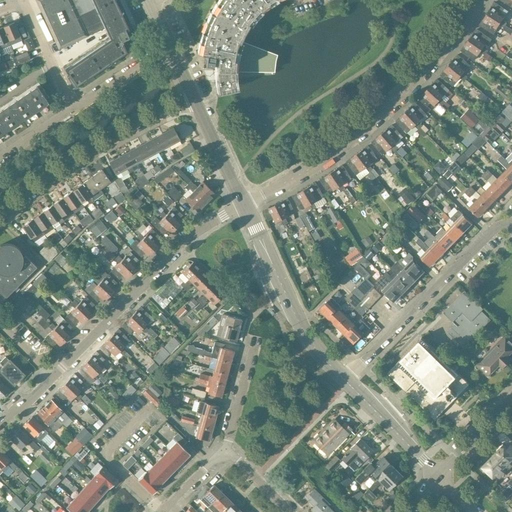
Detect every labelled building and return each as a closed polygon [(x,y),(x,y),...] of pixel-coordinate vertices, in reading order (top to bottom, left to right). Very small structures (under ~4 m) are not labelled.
[(128,29),(114,0),(35,0),(58,49),(104,28),(109,38),(64,69),(76,86),(126,52),(140,40),(130,28),(128,29)] [(195,50),(195,52),(198,52),(202,53),(206,53),(205,58),(204,63),(212,64),(213,59),(217,59),(217,60),(217,69),(216,69),(216,70),(218,70),(218,79),(217,79),(217,80),(218,80),(219,92),(216,92),(216,94),(223,92),(232,90),(233,90),(238,89),(238,87),(236,78),(272,74),(272,70),(273,58),(275,53),(263,49),(240,40),(243,32),(245,33),(245,32),(244,31),(248,23),(247,22),(252,15),(255,18),(255,17),(256,17),(253,14),(259,8),(260,9),(268,3),(269,5),(269,4),(270,4),(267,1),(268,0),(216,0),(216,1),(215,1),(214,2),(215,2),(210,10),(209,10),(209,11),(210,12),(206,20),(205,20),(204,21),(205,21),(202,30),(201,30),(200,31),(201,31),(199,40),(198,40),(197,41),(199,41),(197,51),(195,50)] [(491,7),(487,14),(505,26),(506,23),(502,21),(505,16),(508,12),(503,9),(501,7),(496,4),(494,3),(491,7)] [(482,20),(480,25),(482,26),(482,27),(487,30),(493,34),(499,25),(504,28),(503,30),(508,33),(511,29),(505,26),(487,14),(483,21),(482,20)] [(21,40),(14,22),(3,27),(10,45),(21,40)] [(0,49),(10,45),(3,27),(0,28),(0,49)] [(488,44),(491,40),(483,35),(479,31),(478,31),(476,30),(473,34),(469,40),(486,53),(488,51),(483,48),(487,43),(488,44)] [(486,53),(469,40),(464,47),(461,51),(463,52),(463,53),(467,56),(468,56),(474,61),(480,52),(484,55),(483,56),(490,61),(493,58),(486,53)] [(30,59),(27,51),(15,56),(15,58),(18,64),(30,59)] [(463,74),(470,66),(464,61),(464,60),(459,57),(457,55),(453,59),(454,59),(449,65),(465,79),(467,77),(463,74)] [(18,64),(15,58),(6,62),(9,68),(18,64)] [(443,71),(440,75),(442,77),(446,81),(447,81),(453,86),(459,78),(463,81),(465,79),(449,65),(443,72),(443,71)] [(433,84),(428,89),(443,104),(445,102),(452,94),(444,87),(443,85),(438,81),(436,79),(433,84)] [(0,134),(48,103),(36,86),(0,110),(0,134)] [(511,97),(499,86),(496,90),(509,101),(511,97)] [(443,104),(428,89),(422,95),(418,99),(420,101),(425,105),(426,106),(427,106),(427,107),(429,105),(430,103),(434,107),(438,102),(442,106),(443,104)] [(490,100),(482,93),(479,96),(488,103),(490,100)] [(411,107),(405,112),(420,128),(422,126),(418,122),(426,115),(422,111),(421,109),(417,105),(416,105),(415,103),(411,107)] [(508,117),(511,113),(511,108),(509,106),(503,112),(508,117)] [(399,118),(395,121),(397,123),(401,128),(401,127),(407,133),(414,126),(418,130),(420,128),(405,112),(399,118)] [(501,123),(505,119),(499,114),(492,123),(501,132),(505,128),(501,123)] [(478,123),(473,128),(480,134),(484,129),(478,123)] [(501,132),(492,123),(480,134),(485,139),(493,131),(498,136),(501,132)] [(393,127),(391,125),(387,129),(381,134),(395,150),(397,149),(394,145),(398,141),(397,140),(401,137),(397,132),(393,127)] [(179,140),(173,127),(161,133),(169,146),(179,140)] [(467,147),(477,136),(471,131),(462,141),(467,147)] [(169,146),(161,133),(151,139),(158,152),(169,146)] [(395,150),(381,134),(375,139),(371,142),(373,144),(373,145),(376,149),(377,149),(382,155),(390,148),(393,152),(395,150)] [(477,148),(485,140),(480,135),(471,143),(477,148)] [(158,152),(151,139),(140,145),(148,157),(158,152)] [(468,157),(476,149),(471,144),(463,152),(468,157)] [(148,157),(140,145),(130,150),(137,163),(148,157)] [(184,157),(194,151),(191,146),(181,151),(184,157)] [(363,149),(357,154),(370,171),(372,170),(369,165),(377,159),(372,153),(373,152),(369,148),(368,148),(367,146),(363,149)] [(130,150),(120,156),(129,173),(134,170),(131,166),(137,163),(130,150)] [(456,152),(451,158),(454,161),(459,155),(456,152)] [(460,165),(468,157),(463,152),(456,160),(460,165)] [(350,159),(346,162),(348,164),(351,169),(359,179),(366,174),(372,181),(371,182),(374,186),(378,182),(370,171),(357,154),(350,159)] [(120,156),(109,162),(115,175),(117,174),(118,177),(121,177),(129,173),(120,156)] [(511,166),(505,159),(501,156),(497,159),(507,169),(502,173),(511,182),(511,166)] [(445,169),(440,163),(434,168),(440,174),(445,169)] [(343,167),(342,165),(337,168),(338,168),(331,173),(343,190),(345,189),(342,185),(351,179),(347,172),(343,167)] [(394,165),(390,168),(395,174),(399,170),(394,165)] [(110,182),(102,170),(91,177),(100,189),(110,182)] [(429,171),(425,175),(430,180),(434,176),(429,171)] [(343,190),(331,173),(324,177),(320,180),(321,182),(324,187),(325,187),(328,193),(333,190),(333,191),(338,188),(341,192),(343,190)] [(511,182),(502,173),(494,182),(504,191),(511,182)] [(148,182),(143,174),(134,181),(139,188),(148,182)] [(100,189),(91,177),(82,184),(90,196),(93,200),(103,193),(100,189)] [(452,187),(444,178),(440,183),(448,191),(452,187)] [(215,194),(206,185),(203,182),(195,189),(193,186),(194,185),(191,181),(188,184),(206,202),(215,194)] [(504,191),(494,182),(486,191),(495,200),(504,191)] [(326,202),(319,191),(319,190),(316,185),(315,183),(310,186),(303,190),(314,209),(326,202)] [(82,184),(72,191),(80,203),(86,198),(89,203),(93,200),(90,196),(82,184)] [(206,202),(188,184),(185,187),(188,190),(190,189),(192,192),(185,199),(197,211),(206,202)] [(131,194),(124,185),(119,188),(126,198),(131,194)] [(434,200),(442,191),(436,185),(427,193),(434,200)] [(167,192),(174,199),(180,193),(177,190),(173,186),(167,192)] [(401,196),(398,198),(404,206),(408,203),(408,204),(414,199),(405,188),(399,193),(401,196)] [(346,189),(343,191),(348,199),(351,203),(355,201),(352,197),(346,189)] [(314,209),(303,190),(297,194),(292,196),(293,199),(296,204),(299,209),(304,209),(309,205),(312,210),(314,209)] [(83,207),(80,203),(72,191),(62,198),(74,214),(83,207)] [(386,191),(381,195),(385,200),(390,196),(386,191)] [(495,200),(486,191),(477,199),(487,208),(495,200)] [(141,202),(134,194),(127,201),(135,208),(141,202)] [(165,199),(163,201),(168,205),(169,204),(172,201),(168,196),(165,199)] [(74,214),(62,198),(52,205),(64,221),(74,214)] [(288,211),(290,210),(292,209),(292,208),(291,206),(292,206),(289,201),(287,198),(282,201),(275,205),(285,224),(288,223),(285,218),(290,215),(288,211)] [(487,208),(477,199),(469,208),(478,217),(487,208)] [(106,206),(103,208),(105,211),(108,209),(112,206),(108,201),(104,204),(106,206)] [(64,221),(52,205),(42,212),(54,228),(64,221)] [(124,210),(120,205),(115,210),(120,215),(124,210)] [(178,219),(181,215),(180,213),(172,205),(167,210),(169,212),(166,215),(162,211),(164,209),(161,206),(158,210),(176,228),(181,222),(178,219)] [(285,224),(275,205),(269,208),(268,208),(264,210),(265,213),(267,218),(268,220),(269,220),(271,219),(273,218),(276,223),(281,220),(283,225),(285,224)] [(102,213),(98,207),(91,213),(95,219),(102,213)] [(339,219),(332,207),(328,209),(335,221),(339,219)] [(425,216),(415,207),(410,212),(420,221),(425,216)] [(176,228),(158,210),(156,211),(163,218),(160,221),(156,217),(151,223),(161,232),(163,233),(166,230),(170,233),(176,228)] [(472,223),(458,210),(450,219),(454,223),(464,232),(472,223)] [(116,217),(111,211),(104,217),(110,223),(116,217)] [(54,228),(42,212),(33,218),(44,235),(54,228)] [(403,219),(410,226),(415,220),(409,214),(403,219)] [(88,215),(84,218),(87,223),(92,220),(88,215)] [(305,225),(300,216),(296,219),(301,228),(305,225)] [(44,235),(33,218),(21,226),(33,243),(44,235)] [(98,219),(87,228),(89,231),(90,230),(95,236),(105,227),(98,219)] [(464,232),(454,223),(445,232),(455,241),(464,232)] [(76,235),(81,229),(77,225),(72,230),(76,235)] [(395,225),(390,231),(400,241),(406,235),(395,225)] [(455,241),(445,232),(442,228),(436,234),(437,234),(434,237),(447,249),(455,241)] [(156,241),(159,237),(157,235),(158,235),(153,231),(152,229),(151,230),(144,237),(137,230),(135,232),(138,235),(154,250),(159,244),(156,241)] [(447,249),(434,237),(427,230),(424,234),(428,238),(423,243),(438,258),(447,249)] [(321,237),(317,231),(312,234),(316,240),(321,237)] [(392,236),(388,233),(381,240),(385,244),(392,236)] [(67,244),(73,238),(68,234),(63,240),(67,243),(67,244)] [(154,250),(138,235),(137,237),(140,241),(139,242),(136,240),(130,246),(139,254),(141,256),(141,255),(141,256),(144,252),(148,256),(154,250)] [(372,241),(368,236),(362,240),(366,246),(372,241)] [(62,239),(59,242),(64,247),(67,243),(63,240),(62,239)] [(438,258),(423,243),(419,239),(416,242),(425,252),(420,257),(430,266),(438,258)] [(0,302),(36,267),(25,255),(22,258),(22,256),(21,255),(21,253),(20,251),(19,250),(18,249),(16,247),(14,245),(12,245),(10,244),(9,244),(7,244),(5,244),(3,244),(2,244),(0,245),(0,302)] [(57,254),(51,244),(45,248),(44,247),(39,252),(48,262),(57,254)] [(376,244),(372,248),(376,252),(380,247),(376,244)] [(114,256),(106,248),(103,252),(105,254),(104,255),(110,261),(114,256)] [(357,250),(346,257),(350,264),(362,257),(357,250)] [(369,259),(374,254),(370,250),(365,255),(369,259)] [(134,263),(137,260),(135,258),(136,258),(131,253),(129,252),(122,259),(118,256),(116,257),(131,273),(137,267),(134,263)] [(63,257),(57,262),(62,267),(67,261),(63,257)] [(131,273),(116,257),(114,259),(118,263),(111,271),(112,272),(112,273),(117,277),(118,278),(119,278),(122,275),(126,278),(131,273)] [(423,271),(413,261),(409,265),(401,257),(398,261),(416,279),(423,271)] [(416,279),(398,261),(390,268),(394,272),(409,286),(416,279)] [(183,288),(201,270),(193,262),(181,273),(188,280),(185,283),(184,281),(180,285),(183,288)] [(369,274),(359,265),(355,269),(365,278),(369,274)] [(198,289),(209,278),(201,270),(183,288),(186,290),(190,287),(188,286),(191,283),(198,289)] [(112,286),(115,282),(113,280),(114,280),(109,276),(105,272),(97,279),(96,278),(94,280),(109,295),(115,289),(112,286)] [(409,286),(394,272),(390,276),(386,272),(383,276),(402,294),(409,286)] [(42,274),(32,284),(39,291),(49,281),(42,274)] [(380,279),(376,283),(383,291),(394,301),(402,294),(383,276),(380,279)] [(199,303),(217,285),(209,278),(198,289),(204,295),(201,298),(199,297),(196,300),(199,303)] [(373,287),(365,279),(360,283),(369,291),(373,287)] [(94,280),(85,289),(89,293),(90,295),(95,300),(95,299),(96,301),(97,300),(97,301),(100,297),(104,301),(109,295),(94,280)] [(369,291),(360,283),(356,287),(365,296),(369,291)] [(32,285),(22,295),(26,299),(31,293),(32,295),(37,290),(32,285)] [(214,305),(225,293),(217,285),(199,303),(194,308),(197,311),(205,303),(204,302),(207,298),(214,305)] [(365,296),(356,287),(352,292),(360,300),(365,296)] [(382,295),(373,287),(369,291),(377,300),(382,295)] [(169,300),(159,290),(153,296),(163,306),(169,300)] [(491,320),(481,310),(483,309),(467,293),(465,290),(443,312),(457,326),(454,329),(451,327),(449,330),(448,330),(448,331),(448,332),(448,333),(449,333),(463,347),(491,320)] [(377,300),(369,291),(365,296),(373,304),(377,300)] [(360,300),(352,292),(348,296),(352,300),(356,304),(360,300)] [(373,304),(365,296),(360,300),(369,309),(373,304)] [(90,308),(93,305),(93,304),(91,303),(92,303),(87,298),(85,297),(78,304),(74,301),(72,303),(87,318),(93,312),(90,308)] [(193,298),(187,303),(192,308),(197,303),(193,298)] [(329,300),(320,309),(329,318),(338,309),(340,306),(331,298),(329,300)] [(369,309),(360,300),(356,304),(360,309),(365,313),(369,309)] [(87,318),(72,303),(70,304),(74,308),(67,315),(67,316),(68,317),(68,318),(73,322),(74,323),(75,323),(78,320),(82,323),(87,318)] [(144,326),(152,319),(146,313),(147,313),(142,308),(142,309),(140,307),(136,311),(137,311),(131,317),(146,332),(148,330),(144,326)] [(179,317),(186,310),(182,307),(176,313),(179,317)] [(337,327),(346,317),(338,309),(329,318),(337,327)] [(239,330),(241,322),(241,320),(222,315),(216,336),(235,341),(239,329),(239,330)] [(67,331),(71,327),(69,326),(69,325),(65,321),(64,321),(59,316),(55,320),(59,324),(56,327),(52,323),(50,325),(65,340),(71,334),(67,331)] [(146,332),(131,317),(126,322),(125,322),(122,326),(124,328),(123,328),(128,332),(129,334),(130,333),(130,334),(132,332),(133,330),(137,334),(141,330),(145,334),(146,332)] [(202,336),(218,321),(214,317),(196,335),(202,336)] [(346,335),(355,325),(346,317),(337,327),(346,335)] [(65,340),(50,325),(48,327),(52,330),(45,338),(45,339),(46,340),(52,346),(53,346),(56,343),(60,346),(65,340)] [(354,343),(364,334),(355,325),(346,335),(354,343)] [(157,335),(150,328),(147,332),(153,338),(157,335)] [(115,333),(109,339),(124,354),(126,352),(123,349),(127,345),(126,344),(129,341),(126,338),(126,337),(125,335),(121,331),(120,331),(118,329),(114,333),(115,333)] [(510,357),(511,354),(511,341),(505,335),(476,365),(488,376),(494,369),(495,370),(500,370),(503,367),(511,359),(510,357)] [(469,384),(462,377),(422,337),(387,373),(434,420),(469,384)] [(124,354),(109,339),(104,344),(103,344),(100,348),(102,350),(101,350),(106,355),(108,356),(110,354),(110,355),(112,353),(115,356),(119,352),(123,356),(124,354)] [(230,363),(233,351),(223,349),(224,345),(215,342),(212,353),(206,352),(204,350),(195,347),(193,345),(188,345),(187,350),(205,356),(230,363)] [(158,353),(153,359),(159,364),(164,359),(169,354),(164,348),(158,353)] [(105,367),(101,364),(103,362),(102,362),(104,360),(103,358),(99,353),(98,354),(96,352),(92,356),(93,356),(87,361),(103,376),(104,375),(101,371),(105,367)] [(227,374),(230,363),(205,356),(204,360),(210,362),(208,368),(214,370),(227,374)] [(24,374),(9,360),(9,361),(5,357),(0,361),(0,362),(3,366),(0,369),(0,370),(14,384),(18,380),(20,379),(22,377),(23,375),(24,374)] [(180,368),(182,362),(175,360),(173,367),(180,368)] [(81,367),(78,370),(80,372),(79,373),(84,377),(86,379),(91,383),(94,380),(93,378),(97,375),(101,378),(103,376),(87,361),(82,367),(81,367)] [(150,374),(157,366),(153,362),(146,370),(150,374)] [(223,385),(227,374),(214,370),(212,376),(200,373),(199,378),(223,385)] [(138,377),(133,372),(129,377),(134,381),(138,377)] [(82,389),(79,386),(80,384),(82,382),(80,380),(81,380),(76,376),(74,374),(70,378),(71,378),(65,384),(80,399),(82,397),(78,393),(82,389)] [(220,397),(223,385),(199,378),(197,384),(209,387),(207,393),(220,397)] [(59,389),(56,393),(58,395),(57,395),(62,399),(64,401),(67,405),(71,401),(75,397),(79,401),(80,399),(65,384),(60,389),(59,389)] [(161,392),(152,384),(148,388),(157,396),(161,392)] [(130,385),(125,390),(130,395),(135,390),(130,385)] [(204,398),(206,392),(192,388),(191,390),(187,389),(186,393),(204,398)] [(161,402),(147,389),(143,393),(157,406),(161,402)] [(119,397),(113,391),(111,394),(117,399),(119,397)] [(90,400),(85,395),(81,399),(86,404),(90,400)] [(175,406),(176,399),(167,397),(165,403),(175,406)] [(68,417),(59,407),(51,399),(48,402),(46,402),(44,404),(45,405),(44,406),(62,424),(68,417)] [(214,418),(218,406),(199,401),(195,413),(201,414),(214,418)] [(55,431),(62,424),(44,406),(43,407),(41,407),(39,409),(39,410),(37,413),(55,431)] [(211,429),(214,418),(201,414),(198,426),(211,429)] [(48,433),(32,417),(23,426),(39,442),(48,433)] [(326,453),(350,429),(345,424),(341,427),(334,420),(314,441),(326,453)] [(92,425),(87,429),(92,435),(97,430),(92,425)] [(208,441),(211,429),(198,426),(195,437),(208,441)] [(83,445),(92,436),(84,428),(75,438),(83,445)] [(39,448),(20,429),(10,439),(20,449),(27,443),(35,451),(39,448)] [(190,454),(182,446),(186,442),(177,433),(172,438),(176,441),(169,449),(182,462),(190,454)] [(73,455),(83,445),(75,438),(66,448),(73,455)] [(359,464),(372,451),(359,438),(350,448),(351,449),(341,459),(347,465),(354,459),(359,464)] [(44,443),(39,448),(46,454),(51,449),(44,443)] [(504,446),(494,455),(508,468),(511,463),(511,449),(509,452),(504,446)] [(182,462),(169,449),(161,457),(174,470),(182,462)] [(0,450),(0,473),(2,471),(4,472),(9,466),(14,470),(15,469),(16,470),(18,468),(17,467),(0,450)] [(79,461),(86,453),(84,450),(76,458),(79,461)] [(508,468),(494,455),(483,467),(492,476),(495,474),(499,478),(508,468)] [(70,459),(65,463),(69,466),(73,462),(77,466),(80,463),(72,456),(70,459)] [(136,460),(131,456),(122,465),(127,469),(136,460)] [(331,470),(340,461),(335,456),(326,465),(331,470)] [(174,470),(161,457),(154,465),(167,477),(174,470)] [(378,479),(390,467),(391,466),(382,457),(377,462),(373,466),(370,462),(354,479),(359,484),(368,475),(370,477),(373,474),(377,478),(378,479)] [(62,468),(59,471),(64,476),(67,473),(64,470),(69,466),(65,463),(61,468),(62,468)] [(167,477),(154,465),(146,472),(145,471),(160,486),(160,485),(159,485),(167,477)] [(101,466),(94,474),(109,488),(117,479),(101,466)] [(377,478),(362,493),(371,502),(376,497),(370,491),(378,483),(379,484),(381,484),(382,483),(383,484),(382,484),(382,485),(382,486),(382,487),(382,488),(382,489),(383,489),(383,490),(384,490),(384,491),(385,491),(386,491),(387,491),(388,491),(389,491),(389,490),(395,484),(394,482),(400,476),(390,467),(378,479),(377,478)] [(36,470),(30,476),(41,486),(46,480),(36,470)] [(160,486),(145,471),(137,479),(152,494),(160,486)] [(27,478),(21,472),(17,476),(23,482),(27,478)] [(86,477),(84,479),(87,483),(101,495),(108,487),(109,488),(94,474),(93,474),(94,475),(90,480),(86,477)] [(345,477),(340,482),(343,485),(345,487),(350,482),(345,477)] [(101,495),(87,483),(80,491),(94,503),(101,495)] [(511,483),(499,496),(504,501),(511,493),(511,483)] [(29,484),(25,488),(31,494),(36,490),(29,484)] [(208,508),(222,494),(213,485),(202,497),(207,502),(204,504),(208,508)] [(332,511),(327,506),(329,505),(313,489),(305,498),(313,506),(310,510),(312,511),(332,511)] [(94,503),(80,491),(73,499),(87,511),(94,503)] [(39,502),(46,494),(45,493),(42,493),(36,499),(39,502)] [(211,511),(220,511),(230,502),(222,494),(208,508),(211,511)] [(16,511),(17,511),(26,503),(19,497),(15,500),(19,504),(14,509),(16,511)] [(85,511),(87,511),(73,499),(66,508),(70,511),(85,511)] [(237,511),(239,510),(230,502),(220,511),(237,511)]
